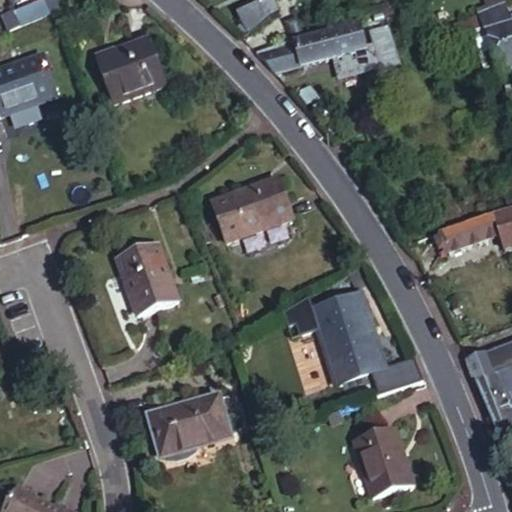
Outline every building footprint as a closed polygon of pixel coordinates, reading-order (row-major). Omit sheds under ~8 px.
[(276,13),(271,0),(245,0),(251,16),(257,33),(268,30),(263,17),(276,13)] [(422,14),(416,0),(415,0),(380,12),(385,27),(422,14)] [(488,16),(500,11),(497,2),(485,6),(488,16)] [(41,3),(14,14),(19,28),(47,15),(41,3)] [(479,21),(484,34),(486,32),(497,69),(503,87),(511,83),(511,68),(511,67),(511,66),(511,25),(505,9),(500,11),(488,16),(479,19),(479,21)] [(14,14),(3,18),(9,33),(19,28),(14,14)] [(257,33),(251,16),(234,23),(238,36),(243,43),(257,33)] [(278,55),(276,50),(256,57),(277,76),(284,73),(285,78),(335,62),(341,83),(377,72),(379,77),(400,70),(385,27),(364,33),(371,51),(364,53),(356,21),(347,24),(349,32),(278,55)] [(445,47),(471,38),(484,34),(479,21),(442,36),(445,47)] [(484,34),(471,38),(482,74),(497,69),(486,32),(484,34)] [(163,87),(147,40),(113,52),(96,58),(113,106),(163,87)] [(0,118),(56,97),(41,56),(0,71),(0,118)] [(229,240),(295,215),(281,176),(214,200),(229,240)] [(502,215),(511,211),(511,199),(498,204),(502,215)] [(511,217),(509,218),(511,229),(511,235),(493,242),(498,259),(511,255),(511,217)] [(511,235),(511,229),(509,218),(440,238),(444,255),(493,242),(511,235)] [(139,316),(180,301),(159,244),(118,259),(139,316)] [(317,312),(313,296),(288,311),(293,326),(300,323),(303,336),(323,331),(317,312)] [(365,298),(317,312),(323,331),(339,385),(386,370),(365,298)] [(498,351),(467,363),(475,383),(506,371),(498,351)] [(475,383),(504,452),(511,448),(511,368),(506,371),(475,383)] [(233,437),(221,397),(154,417),(165,457),(233,437)] [(396,433),(355,445),(372,502),(411,491),(396,433)] [(76,511),(57,501),(54,508),(17,487),(3,511),(76,511)]
